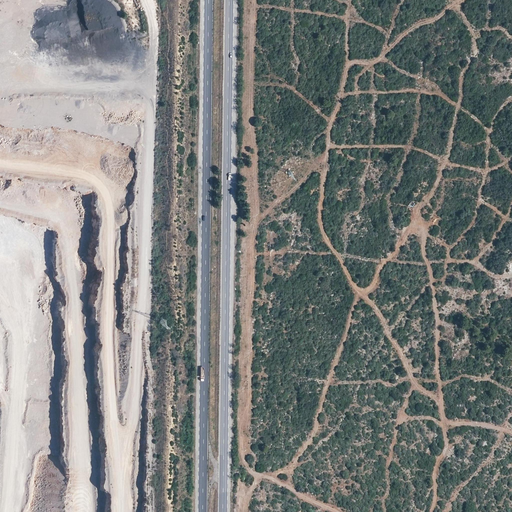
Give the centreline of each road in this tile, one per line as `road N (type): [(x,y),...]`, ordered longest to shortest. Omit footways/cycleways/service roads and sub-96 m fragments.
road 1 (primary): [(224,511),(230,0)]
road 2 (primary): [(209,0),(203,511)]
